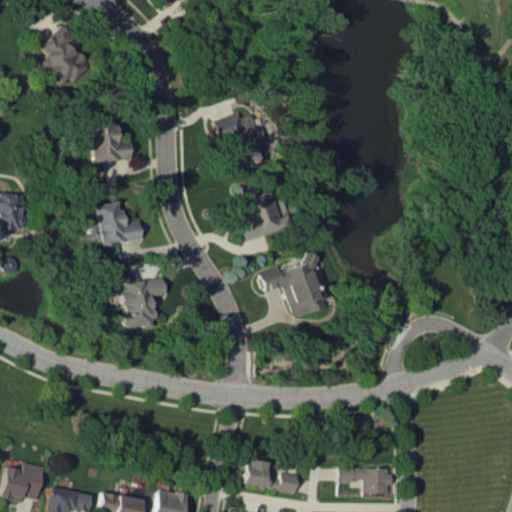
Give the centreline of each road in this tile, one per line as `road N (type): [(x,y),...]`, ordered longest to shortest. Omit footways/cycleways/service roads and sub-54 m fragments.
road 1 (residential): [(207,511),(233,371),(231,329),(173,216),(151,61),(124,22),(94,0)]
road 2 (residential): [(0,337),(55,363),(286,396),(390,383),(484,349),(511,369)]
road 3 (residential): [(404,511),(405,449),(390,383)]
